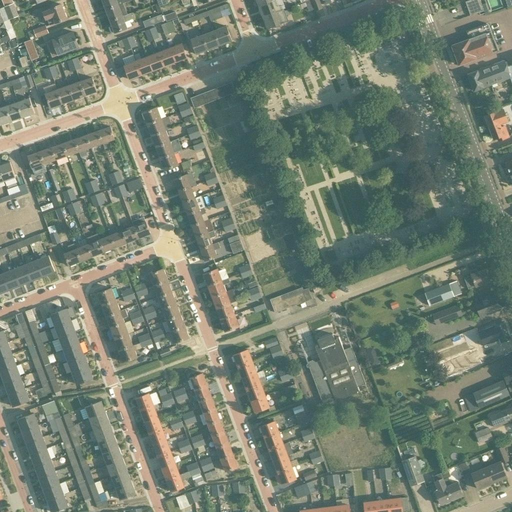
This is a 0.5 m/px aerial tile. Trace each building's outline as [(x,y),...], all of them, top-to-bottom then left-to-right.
[(101,0),(106,10),(123,3),(121,0),(119,0),(117,1),(116,0),(101,0)] [(273,0),(259,6),(263,17),(283,9),(281,6),(279,7),(276,0),(273,0)] [(322,8),(318,0),(308,0),(305,1),(305,3),(300,5),(302,9),(307,7),(309,12),(314,9),(315,11),(322,8)] [(470,16),(484,11),(480,0),(470,0),(465,2),(470,16)] [(9,19),(9,20),(19,16),(14,3),(4,7),(9,19)] [(125,9),(123,3),(106,10),(110,21),(127,15),(125,9)] [(55,23),(67,18),(61,4),(49,8),(50,10),(43,12),(45,19),(47,18),(49,25),(55,23)] [(207,12),(208,16),(211,21),(217,19),(215,13),(221,11),(219,7),(207,12)] [(283,9),(263,17),(267,29),(286,22),(285,18),(287,17),(284,10),(283,10),(283,9)] [(164,16),(166,22),(178,17),(175,12),(164,16)] [(195,16),(197,20),(208,16),(207,12),(195,16)] [(127,15),(110,21),(112,26),(110,27),(113,33),(127,28),(125,22),(133,19),(131,13),(127,15)] [(164,21),(164,20),(162,14),(143,21),(145,28),(164,21)] [(185,25),(197,20),(195,16),(183,20),(185,25)] [(0,44),(16,37),(9,20),(9,19),(4,21),(4,22),(7,30),(6,30),(9,35),(0,38),(0,44)] [(176,31),(172,20),(161,25),(165,35),(176,31)] [(473,38),(491,31),(488,23),(470,30),(473,38)] [(28,32),(31,40),(32,40),(36,38),(49,33),(46,25),(33,30),(34,30),(28,32)] [(226,26),(214,31),(220,46),(232,41),(226,26)] [(150,29),(154,40),(159,38),(155,27),(150,29)] [(148,42),(154,40),(150,29),(144,31),(148,42)] [(58,55),(79,47),(73,31),(52,39),(58,55)] [(220,46),(214,31),(203,35),(208,50),(220,46)] [(491,31),(473,38),(452,46),(459,65),(492,53),(492,52),(498,50),(491,31)] [(196,55),(208,50),(203,35),(191,40),(196,55)] [(133,36),(127,38),(131,48),(136,46),(133,36)] [(122,40),(124,47),(126,50),(131,48),(127,38),(122,40)] [(17,45),(14,40),(8,42),(11,48),(17,45)] [(24,43),(31,60),(38,57),(32,40),(31,40),(24,43)] [(170,48),(175,62),(187,58),(182,44),(170,48)] [(19,50),(22,57),(25,56),(28,54),(26,48),(19,50)] [(159,53),(164,66),(175,62),(170,48),(159,53)] [(159,53),(147,57),(153,71),(164,66),(159,53)] [(22,68),(29,66),(25,56),(22,57),(19,58),(22,68)] [(78,57),(72,59),(76,70),(81,68),(78,57)] [(136,61),(141,75),(153,71),(147,57),(136,61)] [(76,70),(72,59),(67,61),(71,72),(76,70)] [(130,79),(141,75),(136,61),(124,66),(130,79)] [(511,77),(504,61),(468,75),(474,91),(511,77)] [(55,65),(49,67),(53,78),(59,76),(55,65)] [(53,78),(49,67),(44,69),(48,80),(53,78)] [(35,82),(32,74),(24,76),(28,88),(34,86),(33,82),(35,82)] [(80,81),(85,96),(97,91),(92,77),(80,81)] [(243,89),(239,79),(231,83),(235,92),(243,89)] [(80,81),(68,85),(74,100),(85,96),(80,81)] [(231,82),(225,85),(229,95),(235,92),(231,83),(231,82)] [(74,100),(68,85),(57,89),(62,104),(74,100)] [(225,85),(220,87),(224,97),(229,95),(225,85)] [(220,87),(214,89),(218,99),(224,97),(220,87)] [(50,108),(62,104),(57,89),(45,93),(50,108)] [(214,89),(208,91),(212,101),(218,99),(214,89)] [(184,91),(175,95),(179,104),(188,101),(184,91)] [(208,91),(202,94),(206,104),(212,101),(208,91)] [(202,94),(196,96),(200,106),(206,104),(202,94)] [(196,96),(190,98),(194,108),(200,106),(196,96)] [(18,101),(23,118),(35,114),(29,97),(18,101)] [(6,105),(12,122),(23,118),(18,101),(6,105)] [(180,112),(191,108),(188,102),(178,106),(180,112)] [(0,107),(0,123),(1,126),(12,122),(6,105),(0,107)] [(147,125),(161,119),(157,108),(142,113),(147,125)] [(193,113),(191,108),(180,112),(182,117),(193,113)] [(505,125),(501,127),(500,124),(507,121),(503,110),(497,112),(485,116),(494,139),(498,137),(499,140),(510,136),(505,125)] [(147,125),(151,136),(165,131),(161,119),(147,125)] [(189,135),(199,131),(197,125),(186,129),(189,135)] [(98,130),(102,143),(103,143),(105,149),(109,147),(107,141),(114,139),(109,126),(98,130)] [(102,143),(98,130),(86,135),(91,148),(102,143)] [(165,131),(151,136),(155,148),(170,142),(165,131)] [(201,136),(199,131),(189,135),(190,140),(201,136)] [(74,139),(81,157),(87,155),(85,150),(91,148),(86,135),(74,139)] [(63,143),(67,156),(79,152),(81,157),(74,139),(63,143)] [(170,142),(155,148),(160,159),(174,153),(170,142)] [(203,142),(193,146),(195,151),(205,147),(203,142)] [(67,156),(63,143),(51,147),(56,160),(67,156)] [(51,147),(39,152),(44,165),(56,160),(51,147)] [(40,172),(46,170),(44,165),(39,152),(27,156),(32,169),(38,167),(40,172)] [(179,165),(174,153),(160,159),(164,171),(179,165)] [(0,165),(0,171),(4,182),(16,178),(10,162),(0,165)] [(385,165),(387,172),(397,168),(395,162),(385,165)] [(61,190),(53,169),(48,171),(56,191),(61,190)] [(113,173),(117,184),(123,182),(119,171),(113,173)] [(204,175),(206,181),(217,177),(214,171),(204,175)] [(112,186),(117,184),(113,173),(108,175),(112,186)] [(178,192),(191,187),(186,175),(174,180),(178,192)] [(217,177),(206,181),(208,186),(219,182),(217,177)] [(96,179),(90,182),(94,192),(100,190),(96,179)] [(94,192),(90,182),(85,184),(89,194),(94,192)] [(124,184),(117,187),(122,197),(128,195),(124,184)] [(10,195),(9,195),(10,200),(22,195),(18,185),(8,189),(10,195)] [(122,197),(117,187),(113,188),(117,199),(122,197)] [(178,192),(183,203),(195,198),(191,187),(178,192)] [(67,190),(71,201),(77,199),(73,188),(67,190)] [(66,203),(71,201),(67,190),(62,192),(66,203)] [(101,193),(94,195),(98,206),(105,203),(101,193)] [(212,198),(215,204),(225,200),(223,194),(212,198)] [(42,212),(60,205),(56,195),(50,197),(52,203),(51,203),(49,197),(39,201),(41,207),(40,207),(42,212)] [(98,206),(94,195),(90,197),(94,208),(98,206)] [(195,198),(183,203),(187,215),(199,210),(195,198)] [(225,200),(215,204),(217,209),(227,205),(225,200)] [(79,201),(71,204),(75,214),(83,212),(79,201)] [(75,214),(71,204),(67,206),(71,216),(75,214)] [(59,221),(65,218),(61,208),(55,210),(59,221)] [(191,226),(204,222),(201,215),(206,213),(204,208),(199,210),(187,215),(191,226)] [(133,226),(139,239),(150,234),(143,217),(132,222),(133,226)] [(221,221),(223,227),(234,223),(232,217),(221,221)] [(191,226),(196,238),(208,233),(213,231),(209,220),(204,222),(191,226)] [(234,223),(223,227),(225,233),(236,229),(234,223)] [(139,239),(133,226),(122,231),(127,243),(139,239)] [(108,229),(111,236),(116,248),(127,243),(122,231),(116,233),(114,227),(108,229)] [(46,231),(28,238),(30,244),(34,253),(38,251),(36,247),(44,244),(50,242),(46,231)] [(208,233),(196,238),(200,249),(212,245),(210,238),(215,236),(213,231),(208,233)] [(53,246),(54,245),(61,243),(57,232),(50,235),(53,246)] [(88,245),(93,258),(104,253),(99,240),(97,234),(85,239),(88,245)] [(232,250),(233,253),(244,250),(242,246),(238,234),(227,238),(232,250)] [(99,240),(104,253),(116,248),(111,236),(99,240)] [(30,244),(28,238),(26,239),(17,243),(19,249),(30,244)] [(212,245),(200,249),(204,261),(217,257),(214,250),(221,248),(218,242),(212,245)] [(12,245),(5,248),(7,253),(14,251),(15,254),(19,253),(18,249),(19,249),(17,243),(12,245)] [(76,250),(73,243),(68,245),(70,252),(64,255),(69,267),(81,262),(76,250)] [(81,262),(93,258),(88,245),(76,250),(81,262)] [(37,261),(43,277),(55,272),(48,256),(37,261)] [(37,261),(25,265),(32,281),(43,277),(37,261)] [(239,268),(241,274),(251,270),(249,264),(239,268)] [(32,281),(25,265),(14,270),(20,286),(32,281)] [(149,274),(153,286),(168,281),(163,269),(149,274)] [(207,286),(222,281),(218,269),(203,274),(207,286)] [(471,270),(471,275),(465,277),(467,282),(465,282),(468,289),(475,286),(475,287),(489,282),(484,269),(478,272),(475,269),(471,270)] [(2,274),(9,291),(20,286),(14,270),(2,274)] [(251,270),(241,274),(243,279),(253,275),(251,270)] [(0,293),(9,291),(2,274),(0,275),(0,293)] [(168,281),(153,286),(158,297),(172,292),(168,281)] [(207,286),(212,297),(226,292),(222,281),(207,286)] [(134,287),(136,292),(147,289),(145,283),(134,287)] [(449,284),(434,290),(439,303),(454,297),(449,284)] [(313,289),(315,293),(326,289),(324,285),(313,289)] [(247,291),(249,296),(260,293),(258,287),(247,291)] [(306,301),(312,299),(308,288),(303,290),(302,287),(282,295),(270,300),(275,313),(292,306),(292,307),(294,306),(306,301)] [(121,292),(123,298),(134,294),(131,288),(121,292)] [(97,294),(101,306),(116,300),(112,289),(97,294)] [(147,289),(136,292),(138,298),(149,294),(147,289)] [(172,292),(158,297),(162,309),(176,303),(172,292)] [(229,300),(226,292),(212,297),(216,309),(230,304),(236,301),(235,298),(229,300)] [(260,293),(249,296),(251,301),(262,298),(260,293)] [(134,294),(123,298),(125,303),(135,299),(134,294)] [(481,318),(500,310),(495,296),(475,303),(466,307),(468,313),(477,310),(481,318)] [(116,300),(101,306),(106,317),(120,312),(116,300)] [(399,307),(397,301),(390,304),(392,310),(399,307)] [(176,303),(162,309),(166,320),(181,315),(176,303)] [(230,304),(216,309),(220,320),(235,315),(230,304)] [(254,308),(253,308),(256,313),(266,309),(264,304),(263,304),(254,308)] [(448,309),(445,310),(449,321),(463,315),(459,304),(448,309)] [(143,309),(145,315),(155,311),(153,305),(143,309)] [(369,305),(354,311),(362,333),(377,327),(369,305)] [(55,327),(71,321),(66,309),(50,315),(55,327)] [(126,310),(120,312),(106,317),(110,328),(124,323),(123,319),(128,317),(126,310)] [(129,314),(132,320),(142,316),(140,310),(129,314)] [(155,311),(145,315),(147,320),(157,316),(155,311)] [(170,332),(185,326),(181,315),(166,320),(170,332)] [(239,327),(235,315),(220,320),(224,332),(239,327)] [(142,316),(132,320),(133,325),(144,321),(142,316)] [(29,323),(33,335),(39,333),(35,320),(29,323)] [(55,327),(59,338),(75,332),(71,321),(55,327)] [(24,337),(30,335),(25,322),(15,325),(19,338),(24,336),(24,337)] [(110,328),(114,340),(128,334),(124,323),(110,328)] [(493,326),(479,332),(485,346),(498,341),(499,342),(510,338),(505,324),(494,328),(493,326)] [(189,338),(185,326),(170,332),(175,343),(189,338)] [(153,338),(164,334),(162,328),(151,332),(153,338)] [(75,332),(59,338),(63,350),(79,344),(75,332)] [(39,333),(33,335),(38,346),(43,344),(39,333)] [(140,343),(151,339),(148,333),(138,337),(140,343)] [(128,334),(114,340),(118,351),(133,346),(128,334)] [(164,334),(153,338),(155,343),(166,339),(164,334)] [(34,346),(30,335),(24,337),(28,348),(34,346)] [(357,387),(365,384),(352,347),(344,350),(338,337),(334,339),(333,335),(318,340),(319,344),(315,346),(320,361),(316,363),(312,361),(307,363),(321,401),(334,396),(335,400),(337,399),(338,401),(357,393),(357,392),(359,391),(357,387)] [(276,337),(264,342),(266,349),(278,344),(276,337)] [(152,344),(151,339),(140,343),(134,345),(136,350),(142,348),(147,346),(152,344)] [(0,358),(12,354),(8,343),(0,345),(0,358)] [(43,344),(38,346),(42,358),(48,356),(43,344)] [(79,344),(63,350),(68,362),(84,355),(79,344)] [(269,348),(271,354),(282,350),(280,344),(269,348)] [(34,346),(28,348),(32,360),(38,358),(34,346)] [(137,357),(133,346),(118,351),(122,363),(137,357)] [(476,346),(445,359),(452,377),(484,363),(476,346)] [(169,347),(159,351),(162,358),(171,354),(169,347)] [(233,356),(238,367),(252,362),(248,350),(233,356)] [(282,350),(271,354),(273,359),(284,355),(282,350)] [(0,358),(0,371),(0,372),(16,366),(12,354),(0,358)] [(84,355),(68,362),(72,373),(88,367),(84,355)] [(48,356),(42,358),(46,370),(52,367),(48,356)] [(368,358),(371,365),(379,363),(377,359),(372,357),(368,358)] [(38,358),(32,360),(37,371),(43,369),(38,358)] [(387,365),(389,368),(403,363),(401,359),(387,365)] [(252,362),(238,367),(242,379),(256,373),(252,362)] [(16,366),(0,372),(4,383),(20,377),(16,366)] [(511,366),(502,370),(507,383),(511,382),(511,383),(511,366)] [(52,367),(46,370),(50,381),(56,379),(52,367)] [(88,367),(72,373),(76,385),(92,379),(88,367)] [(278,371),(280,377),(291,373),(289,367),(278,371)] [(43,369),(37,371),(41,383),(47,381),(43,369)] [(194,390),(207,385),(202,373),(190,378),(194,390)] [(256,373),(242,379),(246,390),(261,384),(256,373)] [(291,373),(280,377),(282,382),(293,378),(291,373)] [(20,377),(4,383),(9,395),(24,389),(20,377)] [(56,379),(50,381),(55,393),(61,391),(56,379)] [(473,392),(473,393),(464,397),(470,412),(510,395),(503,380),(473,392)] [(47,381),(41,383),(43,388),(35,391),(38,398),(46,395),(45,395),(51,392),(47,381)] [(261,384),(246,390),(250,401),(265,396),(261,384)] [(295,384),(284,388),(286,394),(297,390),(295,384)] [(194,390),(199,402),(211,397),(207,385),(194,390)] [(173,392),(175,397),(186,393),(184,387),(173,392)] [(24,389),(9,395),(13,407),(29,401),(24,389)] [(136,399),(141,411),(153,406),(160,403),(156,392),(149,395),(148,394),(136,399)] [(162,403),(173,399),(171,393),(160,397),(162,403)] [(186,393),(175,397),(177,402),(188,398),(186,393)] [(265,396),(250,401),(255,413),(269,407),(265,396)] [(211,397),(199,402),(203,413),(215,408),(211,397)] [(175,403),(173,399),(162,403),(164,407),(175,403)] [(55,419),(55,420),(61,417),(56,405),(54,401),(42,405),(45,416),(46,416),(48,421),(55,419)] [(89,420),(105,413),(101,402),(85,408),(89,420)] [(298,426),(309,421),(307,416),(306,416),(304,411),(302,405),(292,408),(297,420),(296,420),(298,426)] [(153,406),(141,411),(145,422),(157,418),(153,406)] [(511,407),(489,416),(493,427),(510,421),(509,419),(511,418),(511,407)] [(203,413),(207,425),(220,420),(215,408),(203,413)] [(169,420),(171,426),(182,422),(179,416),(177,416),(175,410),(163,414),(166,421),(169,420)] [(182,415),(184,420),(195,416),(193,411),(182,415)] [(68,428),(74,425),(69,413),(63,415),(68,428)] [(89,420),(93,431),(110,425),(105,413),(89,420)] [(18,420),(22,432),(38,426),(34,414),(18,420)] [(195,416),(184,420),(186,426),(197,422),(195,416)] [(61,417),(55,420),(59,431),(65,429),(61,417)] [(157,418),(145,422),(149,434),(162,429),(157,418)] [(212,436),(224,432),(220,420),(207,425),(212,436)] [(260,426),(265,438),(279,433),(275,421),(260,426)] [(182,422),(171,426),(173,431),(183,427),(182,422)] [(72,439),(78,437),(74,425),(68,428),(72,439)] [(110,425),(93,431),(98,442),(114,436),(110,425)] [(38,426),(22,432),(26,443),(42,437),(38,426)] [(300,431),(302,437),(313,433),(311,427),(300,431)] [(489,427),(475,432),(479,443),(493,438),(489,427)] [(65,429),(59,431),(63,443),(69,440),(65,429)] [(162,429),(149,434),(154,445),(166,441),(162,429)] [(212,436),(216,448),(229,443),(224,432),(212,436)] [(269,449),(283,444),(279,433),(265,438),(269,449)] [(313,433),(302,437),(304,442),(315,438),(313,433)] [(191,438),(193,444),(204,439),(201,434),(191,438)] [(114,436),(98,442),(102,454),(118,448),(114,436)] [(42,437),(26,443),(30,455),(47,449),(42,437)] [(82,448),(78,437),(72,439),(76,451),(82,448)] [(180,449),(190,445),(188,439),(177,443),(180,449)] [(204,439),(193,444),(194,449),(206,445),(204,439)] [(69,440),(63,443),(67,454),(73,452),(69,440)] [(158,457),(170,452),(166,441),(154,445),(158,457)] [(229,443),(216,448),(220,459),(233,455),(229,443)] [(269,449),(273,461),(288,455),(283,444),(269,449)] [(192,450),(190,445),(180,449),(181,454),(192,450)] [(486,467),(492,483),(507,477),(501,464),(510,460),(504,446),(495,449),(500,461),(486,467)] [(82,448),(76,451),(80,462),(86,460),(82,448)] [(118,448),(102,454),(106,465),(123,459),(118,448)] [(47,449),(30,455),(35,466),(51,460),(47,449)] [(309,454),(311,459),(322,455),(320,450),(309,454)] [(73,452),(67,454),(72,466),(78,463),(73,452)] [(158,457),(162,469),(175,464),(170,452),(158,457)] [(237,467),(233,455),(220,459),(225,471),(237,467)] [(290,462),(288,455),(273,461),(277,472),(292,467),(298,464),(297,459),(290,462)] [(322,455),(311,459),(313,465),(324,461),(322,455)] [(424,481),(415,456),(402,461),(411,486),(424,481)] [(201,467),(212,463),(210,457),(199,461),(201,467)] [(123,459),(106,465),(111,477),(127,471),(123,459)] [(51,460),(35,466),(39,478),(55,472),(51,460)] [(88,466),(86,460),(80,462),(85,474),(91,471),(94,470),(92,464),(88,466)] [(464,479),(471,476),(469,471),(471,471),(467,461),(459,465),(464,479)] [(197,462),(186,466),(188,472),(199,468),(197,462)] [(72,466),(74,471),(76,477),(82,475),(78,463),(72,466)] [(214,468),(212,463),(201,467),(203,472),(214,468)] [(175,464),(162,469),(167,480),(179,476),(175,464)] [(292,467),(277,472),(282,484),(296,478),(292,467)] [(478,489),(492,483),(486,467),(471,473),(478,489)] [(201,473),(199,468),(188,472),(180,475),(182,480),(191,476),(200,473),(201,473)] [(303,474),(305,480),(305,481),(317,476),(314,469),(303,474)] [(215,470),(204,474),(206,480),(217,476),(215,470)] [(448,470),(441,473),(452,501),(463,496),(457,482),(451,485),(449,477),(450,476),(448,470)] [(91,471),(85,474),(89,485),(95,483),(91,471)] [(115,488),(131,482),(127,471),(111,477),(115,488)] [(55,472),(39,478),(43,489),(59,483),(55,472)] [(452,501),(441,473),(432,477),(438,490),(435,491),(441,505),(452,501)] [(86,486),(82,475),(76,477),(80,488),(86,486)] [(179,476),(167,480),(171,492),(184,488),(179,476)] [(204,483),(203,480),(202,477),(193,480),(195,487),(204,483)] [(241,482),(243,493),(250,492),(248,481),(241,482)] [(312,481),(306,483),(310,494),(316,492),(312,481)] [(136,494),(131,482),(115,488),(119,500),(136,494)] [(234,494),(243,493),(241,482),(232,483),(234,494)] [(59,483),(43,489),(47,501),(64,495),(59,483)] [(95,483),(89,485),(93,496),(99,494),(95,483)] [(310,494),(306,483),(294,487),(298,498),(310,494)] [(86,486),(80,488),(85,502),(91,500),(86,486)] [(196,490),(191,492),(195,503),(200,501),(196,490)] [(191,492),(185,494),(189,505),(195,503),(191,492)] [(99,494),(93,496),(97,508),(103,506),(109,505),(107,499),(105,499),(103,500),(103,499),(101,500),(99,494)] [(64,495),(47,501),(51,511),(52,511),(68,506),(64,495)] [(388,500),(389,511),(402,511),(409,511),(407,497),(388,500)] [(376,501),(377,511),(389,511),(388,500),(376,501)] [(365,511),(377,511),(376,501),(364,503),(365,511)]
